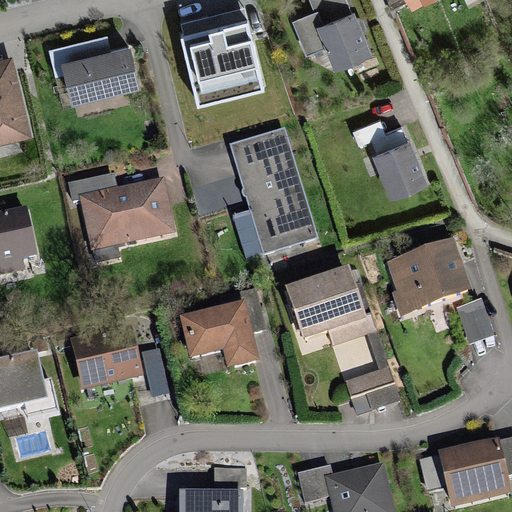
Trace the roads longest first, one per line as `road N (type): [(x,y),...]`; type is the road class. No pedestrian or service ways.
road 1 (residential): [(511,370),(429,428),(389,436),(170,439),(128,466),(109,511)]
road 2 (residential): [(0,28),(122,0)]
